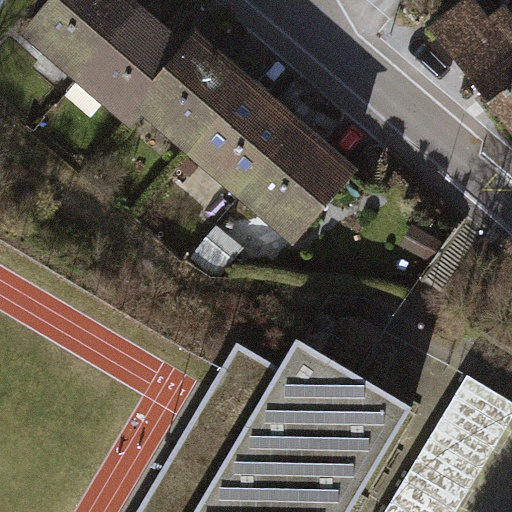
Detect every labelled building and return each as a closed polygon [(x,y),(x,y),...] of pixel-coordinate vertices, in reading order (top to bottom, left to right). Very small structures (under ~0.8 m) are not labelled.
[(74,72),(135,1),(133,0),(46,0),(23,27),(74,72)] [(467,0),(452,0),(422,23),(511,137),(511,22),(496,2),(479,15),(467,0)] [(511,0),(494,0),(496,2),(511,22),(511,0)] [(74,72),(124,115),(134,103),(185,43),(135,1),(74,72)] [(185,146),(248,73),(197,30),(185,43),(134,103),(185,146)] [(248,73),(185,146),(237,191),(300,118),(248,73)] [(353,163),(300,118),(237,191),(290,236),(353,163)] [(360,374),(294,335),(277,365),(236,341),(134,511),(346,511),(411,404),(360,374)]
